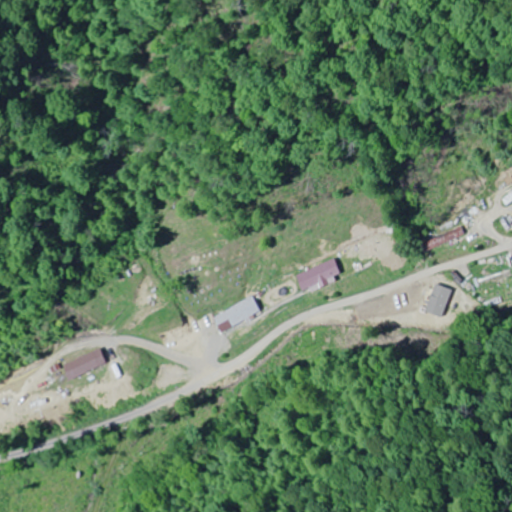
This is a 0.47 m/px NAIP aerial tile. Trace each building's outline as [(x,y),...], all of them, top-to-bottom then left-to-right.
[(511,204),(511,190),(499,200),(506,209),(511,204)] [(498,221),(504,231),(511,226),(505,216),(498,221)] [(463,235),(458,226),(417,247),(421,256),(463,235)] [(384,251),(376,236),(352,247),(359,263),(384,251)] [(290,273),(294,288),(334,277),(330,262),(290,273)] [(511,276),(511,272),(509,266),(474,281),(479,291),(511,276)] [(399,311),(436,301),(433,291),(396,301),(399,311)] [(208,317),(215,332),(255,314),(248,299),(208,317)] [(73,365),(82,383),(120,364),(111,346),(73,365)] [(62,399),(59,392),(34,403),(37,410),(62,399)]
